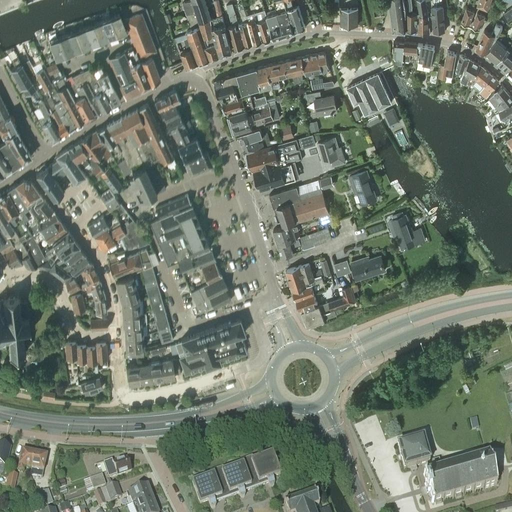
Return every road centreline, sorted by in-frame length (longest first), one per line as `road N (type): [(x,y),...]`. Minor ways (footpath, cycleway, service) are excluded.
road 1 (residential): [(511,88),(446,43),(352,34),(279,41),(203,68),(194,81)]
road 2 (primary): [(0,412),(48,423),(140,423),(187,419),(273,391)]
road 3 (residential): [(116,333),(126,399),(166,395),(262,358),(250,306)]
road 4 (residential): [(189,184),(139,205),(182,319),(196,324),(250,306)]
road 5 (primary): [(331,364),(443,315),(511,302)]
road 6 (residential): [(27,169),(98,259),(116,333)]
road 7 (residential): [(116,333),(71,333),(60,285),(43,274),(11,275)]
road 8 (tertiary): [(272,298),(236,172)]
